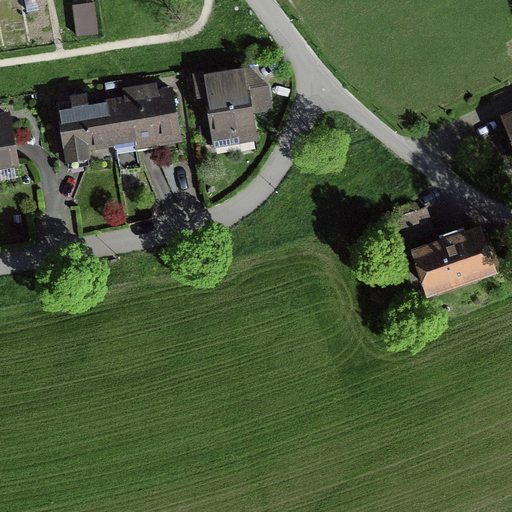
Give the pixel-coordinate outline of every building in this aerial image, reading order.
[(73,6),(77,36),(98,33),(94,3),(73,6)] [(217,150),(240,147),(240,145),(255,143),(255,138),(259,136),(254,109),(266,108),(274,105),(269,79),(245,60),(192,68),(198,99),(206,97),(213,144),(216,143),(217,150)] [(59,104),(67,149),(69,158),(88,155),(86,146),(114,141),(114,146),(135,142),(136,146),(180,139),(179,130),(172,90),(156,93),(153,93),(151,86),(126,91),(127,99),(88,106),(87,97),(73,99),(73,101),(66,102),(59,104)] [(511,104),(501,109),(511,136),(511,104)] [(9,117),(0,119),(0,163),(17,161),(9,117)] [(426,288),(498,265),(482,217),(435,232),(426,204),(397,213),(407,243),(411,242),(426,288)]
